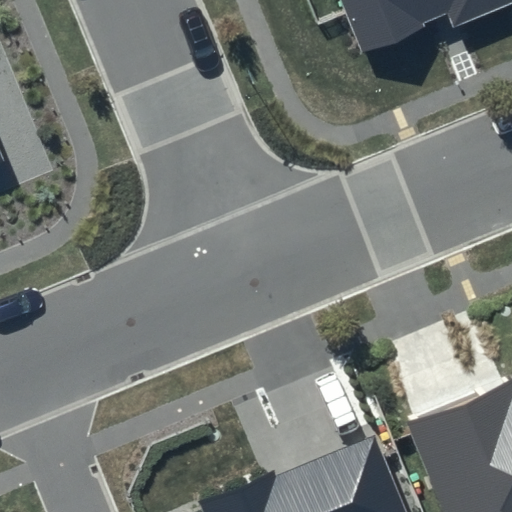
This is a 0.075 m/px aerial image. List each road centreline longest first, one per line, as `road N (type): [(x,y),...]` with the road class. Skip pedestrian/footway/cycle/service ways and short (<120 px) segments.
road 1 (residential): [(132,0),(239,275)]
road 2 (residential): [(511,166),(239,275)]
road 3 (residential): [(239,275),(0,373)]
